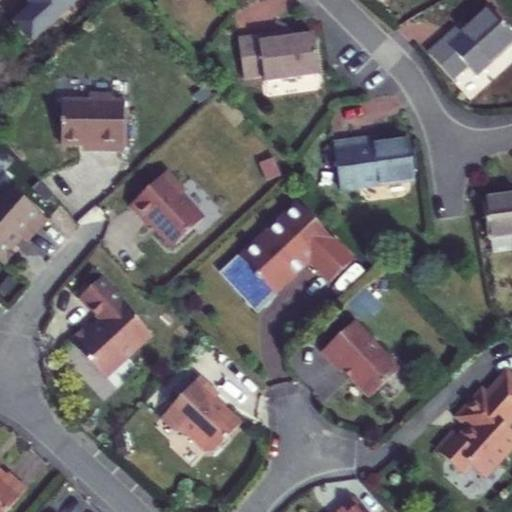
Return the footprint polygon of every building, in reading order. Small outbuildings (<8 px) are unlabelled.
[(441,57),(466,84),(478,73),(486,81),(511,57),(511,26),(500,13),(471,39),(466,34),(441,57)] [(337,95),(331,55),(292,61),(292,55),(255,61),(262,101),(284,99),(284,104),(337,95)] [(83,124),(84,167),(105,166),(118,166),(119,171),(147,170),(145,121),(134,122),(134,115),(111,116),(111,123),(83,124)] [(427,201),(422,164),(389,166),(388,159),(350,162),(355,206),(427,201)] [(209,208),(193,192),(157,226),(175,246),(178,244),(185,251),(185,253),(199,269),(231,238),(208,215),(209,208)] [(0,258),(32,287),(47,270),(42,266),(48,258),(53,263),(56,263),(75,242),(34,206),(8,236),(6,233),(0,240),(0,258)] [(289,248),(267,269),(284,287),(281,289),(300,308),(320,288),(317,285),(332,272),(335,274),(355,296),(378,274),(322,216),(305,233),(301,229),(286,244),(289,248)] [(267,269),(264,271),(281,289),(284,287),(267,269)] [(332,272),(317,285),(320,288),(335,274),(332,272)] [(153,321),(131,296),(108,318),(129,340),(120,348),(116,344),(98,360),(133,398),(181,355),(152,323),(153,321)] [(382,339),(350,371),(369,391),(371,389),(398,416),(427,388),(403,364),(404,363),(382,339)] [(248,415),(228,396),(190,437),(206,451),(213,451),(235,471),(244,471),(271,443),(255,428),(252,428),(243,420),(245,418),(248,415)] [(511,411),(511,413),(506,408),(484,432),(494,441),(484,453),(480,449),(463,468),(484,486),(492,478),(508,492),(511,486),(511,411)] [(245,418),(243,420),(252,428),(255,428),(245,418)] [(13,484),(0,472),(0,511),(51,511),(54,509),(35,493),(34,494),(30,499),(13,484)] [(17,480),(13,484),(30,499),(34,494),(17,480)]
